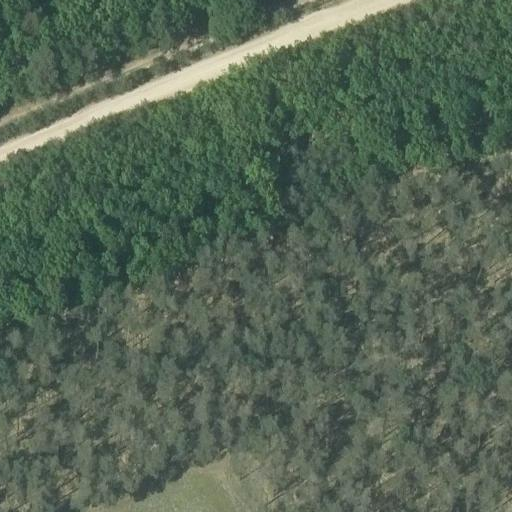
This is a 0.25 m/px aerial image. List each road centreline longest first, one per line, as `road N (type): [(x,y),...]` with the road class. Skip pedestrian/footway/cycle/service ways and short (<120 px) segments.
road 1 (track): [(0,154),(369,0)]
road 2 (track): [(0,131),(309,0)]
